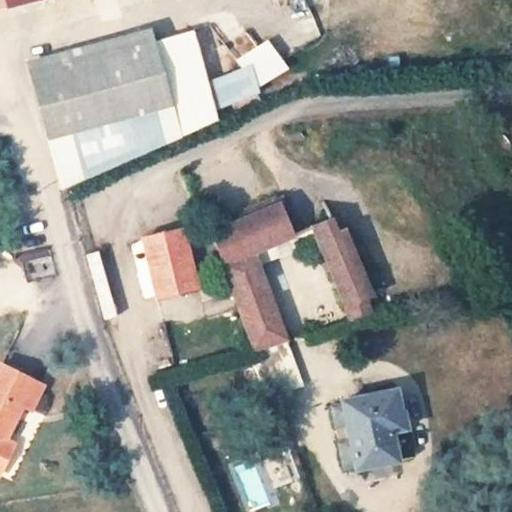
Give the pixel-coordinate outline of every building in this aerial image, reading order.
[(0,0),(0,33),(44,5),(39,0),(0,0)] [(95,0),(80,0),(84,15),(98,12),(95,0)] [(54,173),(220,134),(195,27),(153,37),(150,27),(26,57),(54,173)] [(234,56),(239,65),(211,79),(223,104),(288,72),(271,38),(234,56)] [(216,271),(244,262),(291,244),(272,204),(203,239),(216,271)] [(173,230),(132,240),(146,300),(187,289),(173,230)] [(302,242),(308,255),(336,246),(330,232),(302,242)] [(357,296),(336,246),(308,255),(336,325),(364,315),(357,296)] [(259,305),(244,262),(216,271),(233,314),(259,305)] [(367,298),(375,312),(391,307),(384,292),(371,297),(367,298)] [(273,346),(259,305),(233,314),(250,354),(269,348),(273,346)] [(250,354),(263,395),(283,386),(269,348),(250,354)] [(28,413),(44,388),(5,361),(0,368),(0,460),(7,449),(0,443),(0,438),(19,407),(28,413)] [(338,448),(331,452),(335,470),(406,456),(404,443),(395,437),(398,425),(389,392),(319,407),(325,432),(334,431),(338,448)]
